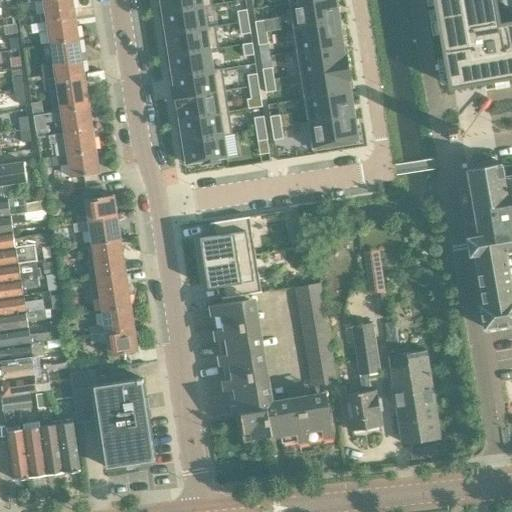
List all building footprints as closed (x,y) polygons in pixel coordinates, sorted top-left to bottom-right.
[(46,15),(31,17),(32,25),(76,19),(73,0),(52,0),(44,1),(46,15)] [(211,0),(160,0),(163,13),(202,7),(203,8),(212,6),(211,0)] [(335,0),(315,0),(291,4),(294,28),(339,21),(335,0)] [(434,0),(450,87),(511,76),(511,21),(494,25),(489,0),(434,0)] [(202,7),(163,13),(166,35),(206,28),(203,8),(202,7)] [(247,10),(237,12),(239,23),(248,22),(247,10)] [(76,19),(32,25),(33,34),(49,31),(51,45),(79,40),(76,19)] [(265,20),(255,22),(256,34),(267,32),(265,20)] [(339,21),(294,28),(298,51),(298,52),(342,45),(339,21)] [(248,22),(239,23),(241,35),(250,34),(248,22)] [(206,28),(166,35),(169,56),(209,50),(209,51),(219,49),(215,26),(206,28)] [(269,44),(267,32),(256,34),(258,46),(268,44),(269,44)] [(54,64),(38,66),(41,81),(48,80),(56,79),(85,74),(79,40),(51,45),(54,64)] [(252,43),(242,45),(244,57),(254,55),(252,43)] [(298,51),(293,51),(297,76),(349,68),(346,54),(344,54),(342,45),(298,52),(298,51)] [(209,50),(169,56),(173,77),(213,71),(212,70),(209,51),(209,50)] [(11,69),(12,78),(14,91),(23,90),(20,68),(11,69)] [(272,68),(262,69),(264,81),(274,80),(272,68)] [(349,68),(297,76),(301,101),(306,100),(306,99),(350,92),(348,82),(351,82),(349,68)] [(174,87),(172,87),(174,99),(225,91),(222,69),(212,70),(213,71),(173,77),(174,87)] [(58,90),(50,91),(53,113),(61,112),(61,113),(90,108),(85,74),(56,79),(58,90)] [(257,74),(247,75),(249,87),(259,86),(257,74)] [(274,80),(264,81),(266,93),(276,92),(274,80)] [(259,86),(249,87),(251,99),(260,98),(259,86)] [(14,91),(16,103),(25,102),(23,90),(14,91)] [(225,91),(174,99),(176,111),(178,111),(180,120),(229,112),(225,91)] [(350,92),(306,99),(306,100),(309,123),(354,116),(350,92)] [(53,113),(33,116),(36,138),(48,136),(46,123),(63,120),(65,133),(65,134),(93,130),(90,108),(61,113),(61,112),(53,113)] [(229,112),(180,120),(183,141),(223,135),(223,136),(232,135),(229,112)] [(280,115),(270,117),(269,117),(271,129),(282,127),(280,115)] [(263,116),(254,118),(256,130),(265,128),(263,116)] [(354,116),(309,123),(313,147),(332,145),(332,147),(349,145),(348,142),(358,141),(354,116)] [(27,117),(18,119),(20,131),(29,130),(27,117)] [(284,139),(282,127),(271,129),(273,140),(283,139),(284,139)] [(265,128),(256,130),(257,142),(267,140),(265,128)] [(458,128),(447,130),(447,134),(448,140),(448,141),(450,141),(459,139),(460,139),(460,137),(459,132),(458,128)] [(20,131),(22,143),(31,142),(29,130),(20,131)] [(59,134),(48,136),(49,144),(56,143),(56,144),(58,157),(68,156),(97,152),(93,130),(65,134),(65,133),(59,134)] [(223,135),(183,141),(186,164),(202,162),(202,164),(219,162),(218,159),(226,158),(223,136),(223,135)] [(58,157),(51,158),(52,167),(69,164),(72,178),(100,174),(97,152),(68,156),(58,157)] [(23,163),(0,166),(0,201),(14,199),(12,185),(26,183),(23,163)] [(469,168),(467,168),(477,226),(470,227),(472,237),(467,238),(470,256),(476,255),(484,306),(481,306),(484,329),(511,325),(511,293),(506,254),(505,252),(511,250),(511,175),(503,177),(502,167),(501,163),(469,169),(469,168)] [(114,196),(85,200),(89,223),(117,218),(114,196)] [(0,201),(0,218),(27,214),(25,198),(14,199),(0,201)] [(27,214),(0,218),(0,234),(12,232),(11,225),(23,223),(43,220),(42,211),(27,214)] [(219,235),(200,238),(204,263),(255,255),(249,217),(210,224),(210,225),(217,224),(219,235)] [(84,223),(74,225),(75,234),(90,232),(92,245),(121,240),(117,218),(89,223),(84,223)] [(12,232),(0,234),(0,250),(25,246),(33,245),(47,243),(46,235),(26,238),(14,240),(12,232)] [(96,267),(88,268),(90,280),(126,274),(121,240),(92,245),(96,267)] [(25,246),(0,250),(0,266),(28,262),(31,262),(36,261),(33,245),(25,246)] [(255,255),(204,263),(208,288),(227,285),(229,297),(222,298),(222,299),(261,293),(255,255)] [(28,262),(0,266),(0,283),(36,277),(36,273),(35,268),(32,269),(31,262),(28,262)] [(379,265),(366,267),(368,279),(381,277),(379,265)] [(126,274),(90,280),(92,298),(100,297),(103,312),(131,308),(126,274)] [(36,277),(0,283),(0,299),(23,296),(21,288),(34,286),(33,282),(37,281),(36,277)] [(296,289),(297,301),(322,297),(320,285),(296,289)] [(23,296),(0,299),(0,315),(41,310),(43,309),(42,300),(24,303),(23,296)] [(297,301),(299,313),(324,309),(322,297),(297,301)] [(241,431),(243,442),(254,440),(254,437),(280,433),(282,443),(298,440),(299,443),(307,441),(307,439),(323,436),(324,439),(333,437),(326,398),(267,408),(261,376),(248,301),(212,306),(225,385),(229,406),(242,404),(243,412),(241,413),(244,431),(241,431)] [(105,326),(89,328),(91,337),(135,330),(131,308),(103,312),(105,326)] [(41,310),(0,315),(0,331),(27,328),(27,322),(45,319),(44,309),(43,309),(41,310)] [(324,309),(299,313),(312,387),(336,383),(324,309)] [(372,324),(351,327),(359,376),(367,375),(380,373),(372,324)] [(27,328),(0,331),(0,348),(45,342),(61,340),(60,331),(41,334),(28,336),(28,328),(27,328)] [(135,330),(91,337),(92,345),(102,343),(102,344),(108,344),(109,357),(138,352),(135,330)] [(45,342),(0,348),(0,363),(31,359),(43,358),(42,351),(42,346),(46,346),(45,342)] [(393,385),(402,443),(440,437),(432,385),(427,352),(389,357),(393,385)] [(31,359),(0,363),(0,380),(68,370),(67,363),(51,365),(51,364),(44,365),(43,358),(31,359)] [(92,372),(91,362),(89,361),(69,363),(71,375),(92,372)] [(68,370),(0,380),(0,394),(0,396),(36,391),(35,385),(35,384),(47,382),(69,379),(68,370)] [(91,433),(101,432),(106,468),(155,461),(142,380),(97,387),(94,371),(71,375),(77,423),(89,421),(91,433)] [(362,392),(345,395),(351,431),(381,426),(379,416),(381,415),(378,395),(375,395),(375,390),(370,391),(367,375),(359,376),(362,392)] [(59,421),(55,422),(63,473),(80,471),(72,423),(72,419),(59,420),(59,421)] [(23,427),(22,427),(22,430),(29,478),(46,476),(39,428),(38,422),(22,424),(23,427)] [(52,426),(39,428),(46,476),(63,473),(55,422),(52,422),(52,426)] [(18,431),(6,433),(13,480),(29,478),(22,430),(18,431)]
